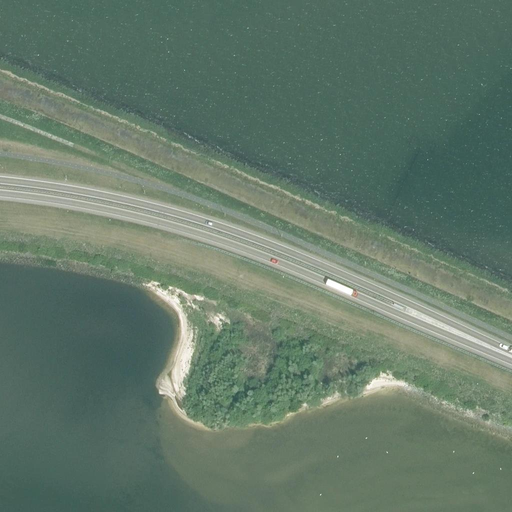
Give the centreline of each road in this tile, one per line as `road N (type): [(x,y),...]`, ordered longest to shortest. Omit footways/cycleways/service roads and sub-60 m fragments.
road 1 (trunk): [(474,340),(408,304),(214,226),(127,201),(0,181)]
road 2 (trunk): [(0,195),(123,214),(212,239),(474,340)]
